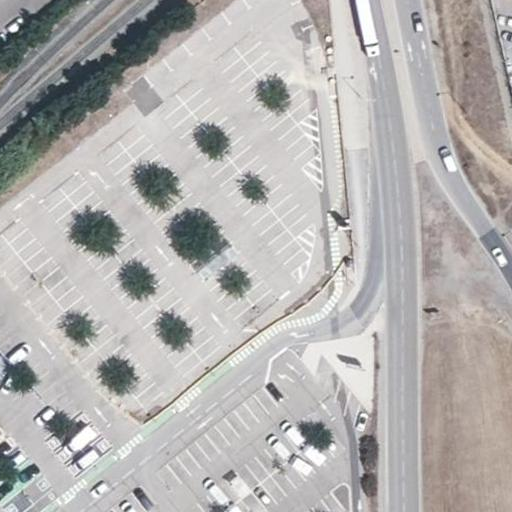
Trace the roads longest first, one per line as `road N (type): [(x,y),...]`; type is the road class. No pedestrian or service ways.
road 1 (trunk): [(354,0),(421,511)]
road 2 (primary): [(368,0),(401,263),(404,511)]
road 3 (primary): [(511,269),(441,149),(412,0)]
road 4 (trunk): [(511,245),(479,0)]
